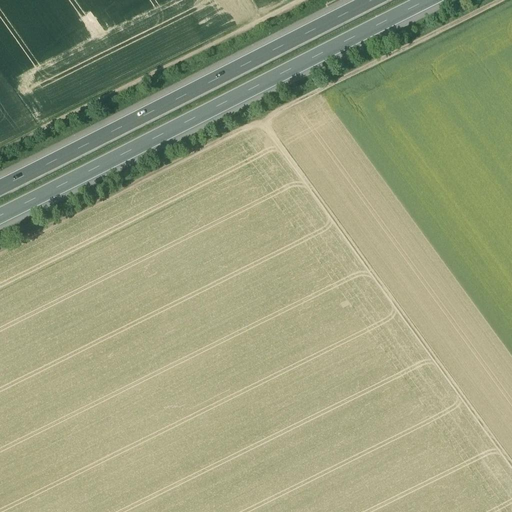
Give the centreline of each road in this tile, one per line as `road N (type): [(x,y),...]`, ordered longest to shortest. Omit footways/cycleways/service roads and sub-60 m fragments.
road 1 (track): [(0,262),(511,3)]
road 2 (motorway): [(0,220),(447,0)]
road 3 (motorway): [(393,0),(0,195)]
road 4 (track): [(268,127),(511,459)]
road 5 (track): [(317,0),(0,156)]
